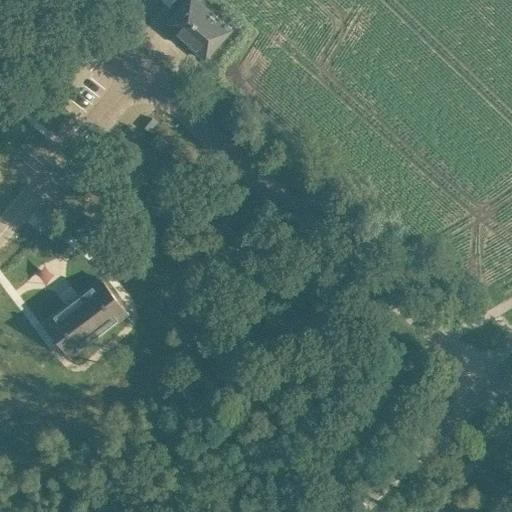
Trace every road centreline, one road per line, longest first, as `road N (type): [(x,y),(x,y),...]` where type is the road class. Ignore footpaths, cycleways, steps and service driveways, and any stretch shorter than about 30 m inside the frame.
road 1 (unclassified): [(493,380),(53,0)]
road 2 (secondary): [(347,511),(493,380)]
